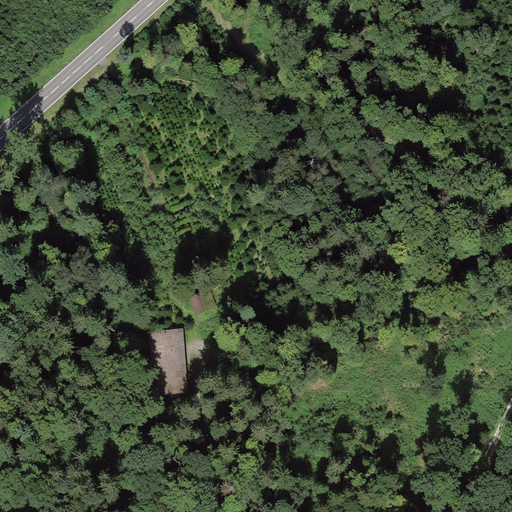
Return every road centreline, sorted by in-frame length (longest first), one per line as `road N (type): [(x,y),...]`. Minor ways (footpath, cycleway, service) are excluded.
road 1 (track): [(201,0),(316,113),(511,175)]
road 2 (primary): [(155,0),(0,139)]
road 3 (track): [(207,511),(194,322)]
